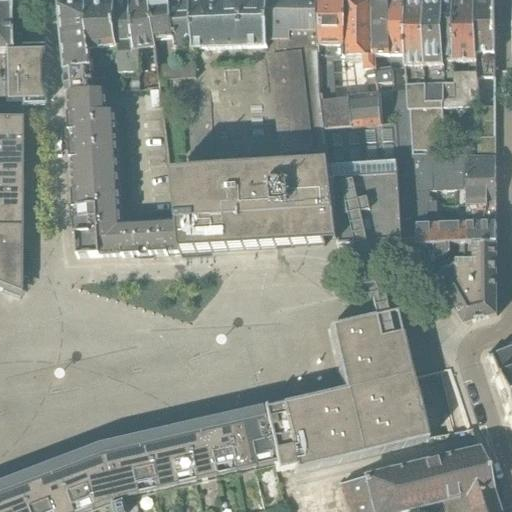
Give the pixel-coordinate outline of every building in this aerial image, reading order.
[(195,54),(268,49),(268,44),(266,0),(201,0),(192,1),(189,1),(192,47),(192,54),(195,54)] [(317,0),(266,0),(268,44),(275,44),(277,58),(269,59),(281,157),(288,156),(290,169),(330,167),(333,167),(330,134),(321,99),(317,0)] [(348,65),(348,62),(346,0),(317,0),(321,99),(330,134),(354,132),(348,65)] [(374,1),(353,0),(346,0),(348,65),(354,132),(330,134),(333,167),(399,163),(398,119),(383,119),(381,88),(379,61),(373,60),(374,1)] [(149,4),(154,44),(173,40),(175,51),(192,47),(189,1),(149,4)] [(395,61),(391,61),(390,2),(374,1),(373,60),(379,61),(381,88),(395,87),(395,61)] [(414,163),(414,158),(406,2),(390,2),(391,61),(395,61),(395,87),(381,88),(383,119),(398,119),(399,163),(414,163)] [(442,157),(444,157),(443,112),(443,107),(427,108),(426,3),(406,2),(414,158),(442,157)] [(445,107),(445,102),(443,3),(426,3),(427,108),(443,107),(445,107)] [(454,76),(454,66),(454,4),(443,3),(445,102),(456,102),(454,76)] [(149,4),(130,5),(116,6),(119,50),(121,76),(140,74),(140,67),(140,53),(155,50),(154,44),(149,4)] [(478,66),(477,61),(476,4),(454,4),(454,66),(478,66)] [(495,109),(495,61),(494,5),(476,4),(477,61),(478,66),(478,75),(479,109),(495,109)] [(102,63),(101,53),(119,50),(116,6),(86,7),(90,54),(92,71),(93,80),(106,77),(101,63),(102,63)] [(65,73),(92,71),(90,54),(86,7),(60,7),(65,73)] [(0,54),(3,54),(15,54),(15,36),(20,36),(20,8),(0,8),(0,54)] [(19,54),(15,54),(3,54),(5,105),(20,104),(21,109),(44,108),(42,48),(18,49),(19,54)] [(159,82),(197,81),(196,64),(158,66),(159,82)] [(69,95),(95,93),(93,80),(92,71),(65,73),(67,95),(69,95)] [(443,112),(479,109),(478,75),(454,76),(456,102),(445,102),(445,107),(443,107),(443,112)] [(177,223),(125,226),(124,217),(122,177),(120,143),(118,114),(108,114),(107,92),(95,93),(69,95),(70,116),(69,116),(71,145),(72,162),(73,162),(74,179),(75,194),(73,194),(74,219),(75,239),(77,239),(78,260),(123,257),(123,259),(127,259),(168,256),(168,255),(180,254),(177,223)] [(479,109),(479,124),(495,124),(495,109),(479,109)] [(0,228),(21,228),(21,120),(0,120),(0,228)] [(495,124),(479,124),(479,140),(496,140),(495,124)] [(479,140),(479,158),(496,159),(496,140),(479,140)] [(444,157),(442,157),(414,158),(414,163),(399,163),(406,246),(418,245),(418,251),(420,251),(497,246),(496,159),(479,158),(444,157)] [(399,163),(333,167),(330,167),(336,239),(337,247),(338,247),(339,251),(357,250),(370,249),(406,247),(406,246),(399,163)] [(325,240),(336,239),(330,167),(290,169),(289,169),(172,176),(177,223),(180,254),(180,256),(326,247),(325,240)] [(0,288),(21,296),(21,262),(21,228),(0,228),(0,288)] [(497,246),(420,251),(433,275),(451,264),(457,264),(457,269),(437,280),(452,305),(463,324),(465,327),(498,318),(497,246)] [(370,249),(357,250),(368,299),(374,320),(383,317),(381,296),(370,249)] [(276,480),(425,445),(410,379),(396,315),(383,317),(374,320),(328,330),(343,393),(281,407),(281,409),(263,413),(263,417),(273,465),(276,480)] [(511,352),(509,353),(488,360),(489,362),(495,383),(495,384),(506,420),(508,423),(511,435),(511,352)] [(120,511),(117,501),(166,490),(253,470),(273,465),(263,417),(155,442),(98,455),(0,492),(0,511),(84,511),(105,504),(107,511),(120,511)] [(497,511),(478,451),(363,479),(364,481),(341,487),(347,511),(422,511),(441,507),(442,511),(497,511)]
